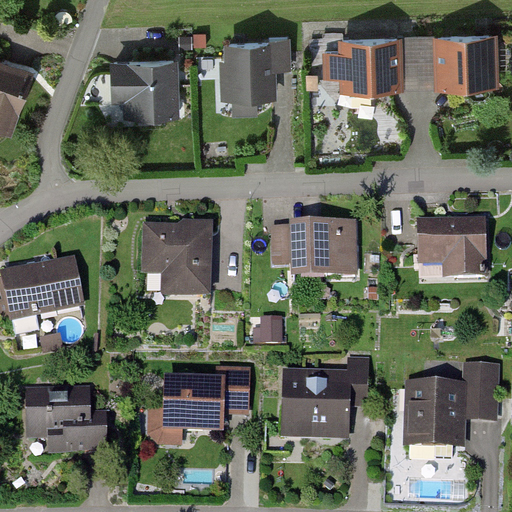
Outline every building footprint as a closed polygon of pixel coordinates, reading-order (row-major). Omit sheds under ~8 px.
[(503,29),(437,31),(439,87),(505,85),(503,29)] [(437,31),(405,33),(407,88),(439,87),(437,31)] [(407,88),(405,33),(342,35),(342,48),(327,49),(328,75),(343,74),(344,91),(407,88)] [(279,40),(280,68),(297,68),(296,35),(272,36),(272,40),(279,40)] [(272,40),(226,41),(227,99),(238,99),(238,116),(265,115),(264,97),(281,97),(280,68),(279,40),(272,40)] [(41,69),(0,53),(0,129),(16,136),(41,69)] [(114,106),(126,106),(126,117),(186,115),(184,56),(112,58),(114,106)] [(423,222),(425,265),(450,264),(450,283),(492,281),(489,219),(423,222)] [(143,273),(165,273),(164,296),(216,298),(218,222),(181,221),(180,227),(144,226),(143,273)] [(289,222),(289,227),(277,227),(277,254),(293,254),(293,279),(362,279),(362,222),(289,222)] [(80,255),(1,271),(13,325),(91,308),(80,255)] [(235,295),(236,264),(217,263),(216,294),(235,295)] [(353,409),(376,409),(378,361),(355,360),(355,374),(353,409)] [(507,365),(471,363),(471,385),(469,423),(505,424),(507,365)] [(228,418),(255,419),(256,370),(221,369),(220,381),(230,381),(228,418)] [(355,374),(289,371),(286,441),(352,444),(353,409),(355,374)] [(220,381),(166,379),(165,412),(164,433),(186,433),(228,435),(228,418),(230,381),(220,381)] [(471,385),(408,383),(406,449),(469,451),(469,423),(471,385)] [(97,388),(31,388),(31,443),(50,443),(50,457),(112,457),(112,414),(97,414),(97,388)] [(186,450),(186,433),(164,433),(165,412),(152,412),(152,437),(166,449),(186,450)]
